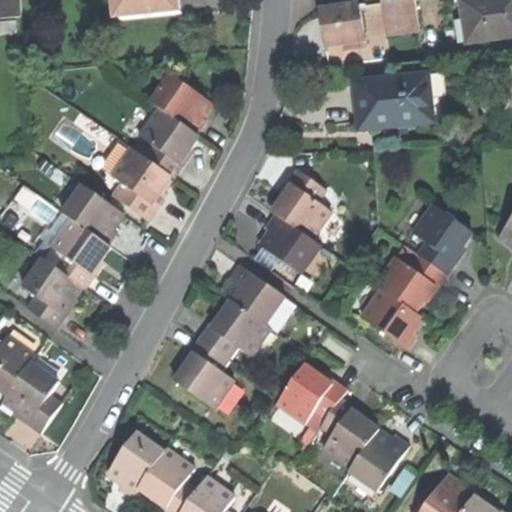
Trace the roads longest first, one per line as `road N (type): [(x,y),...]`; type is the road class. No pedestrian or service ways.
road 1 (residential): [(43,510),(140,351),(252,139),(267,83),(273,4)]
road 2 (residential): [(511,319),(486,321),(454,364),(459,392),(485,400)]
